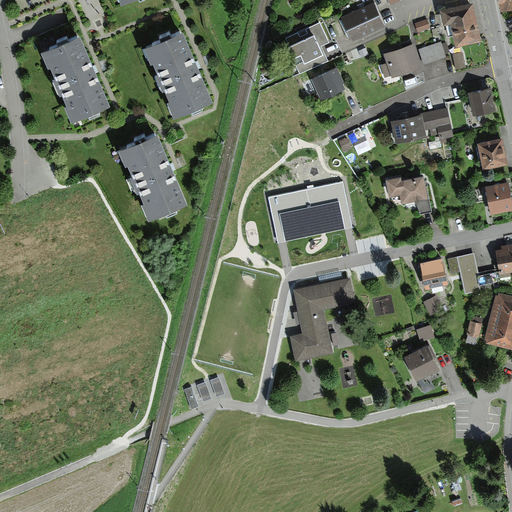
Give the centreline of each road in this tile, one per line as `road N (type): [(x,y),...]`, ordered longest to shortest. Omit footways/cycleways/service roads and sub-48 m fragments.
road 1 (residential): [(511,229),(306,268),(288,282),(260,405)]
road 2 (residential): [(501,67),(437,81),(339,126)]
road 3 (residential): [(0,29),(16,197)]
road 4 (track): [(0,498),(145,432)]
